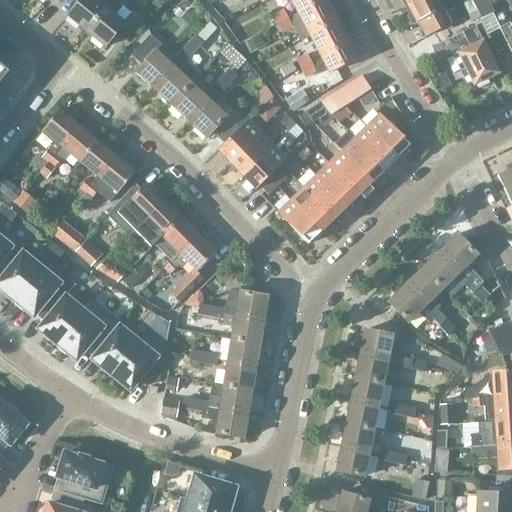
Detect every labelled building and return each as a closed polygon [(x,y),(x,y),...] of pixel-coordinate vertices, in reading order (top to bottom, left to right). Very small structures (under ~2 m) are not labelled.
[(74,0),(78,3),(66,18),(85,34),(112,0),(97,0),(96,1),(94,0),(74,0)] [(123,4),(118,0),(112,0),(85,34),(104,50),(116,35),(125,42),(142,21),(133,14),(124,24),(114,15),(123,4)] [(324,0),(323,0),(290,0),(298,14),(324,0)] [(298,14),(305,27),(308,34),(334,20),(324,0),(298,14)] [(420,0),(407,7),(410,14),(407,15),(406,18),(409,25),(413,26),(415,24),(416,25),(417,25),(424,38),(450,25),(444,14),(460,5),(457,0),(420,0)] [(472,0),(470,1),(476,13),(480,20),(493,13),(499,25),(506,21),(501,9),(493,13),(487,0),(472,0)] [(164,35),(182,18),(171,7),(153,24),(164,35)] [(273,17),(277,25),(287,20),(282,11),(273,17)] [(291,28),(287,20),(277,25),(282,33),(291,28)] [(345,40),(334,20),(308,34),(315,47),(304,53),(306,56),(296,61),(298,65),(345,40)] [(511,57),(511,31),(509,25),(499,30),(506,43),(505,43),(511,57)] [(457,53),(456,54),(473,87),(498,75),(475,27),(439,45),(444,56),(455,50),(457,53)] [(152,90),(173,68),(155,52),(161,46),(150,35),(131,56),(142,66),(134,74),(152,90)] [(185,48),(192,54),(202,45),(195,38),(185,48)] [(356,60),(345,40),(298,65),(305,78),(315,72),(319,80),(356,60)] [(180,61),(173,68),(152,90),(169,107),(197,77),(199,75),(185,62),(192,54),(185,48),(176,58),(180,61)] [(0,83),(9,73),(0,65),(0,83)] [(230,70),(220,80),(227,86),(237,76),(230,70)] [(211,89),(197,77),(169,107),(187,124),(208,101),(215,93),(218,96),(227,86),(220,80),(211,89)] [(362,77),(337,93),(346,107),(357,99),(370,91),(362,77)] [(293,113),(309,102),(301,90),(285,101),(293,113)] [(214,108),(222,100),(218,96),(215,93),(208,101),(187,124),(204,140),(226,118),(214,108)] [(337,93),(321,103),(330,116),(346,107),(337,93)] [(320,103),(313,108),(306,112),(313,123),(326,114),(320,103)] [(30,166),(39,174),(77,127),(68,120),(69,118),(63,112),(61,114),(58,112),(41,132),(54,143),(41,159),(38,156),(30,166)] [(306,112),(298,117),(305,128),(313,123),(306,112)] [(378,115),(366,127),(396,159),(408,147),(402,140),(378,115)] [(289,133),(295,127),(288,119),(281,125),(289,133)] [(217,152),(230,165),(262,134),(249,121),(217,152)] [(86,135),(77,127),(39,174),(45,179),(54,169),(60,161),(63,163),(69,155),(79,163),(96,143),(93,140),(95,138),(88,133),(86,135)] [(396,159),(366,127),(353,140),(383,171),(396,159)] [(347,133),(334,146),(340,152),(370,183),(383,171),(353,140),(347,133)] [(274,147),(262,134),(230,165),(242,178),(274,147)] [(286,135),(274,147),(242,178),(255,191),(259,187),(287,160),(278,151),(283,147),(288,147),(292,144),(291,140),(286,135)] [(98,145),(96,143),(79,163),(98,179),(115,158),(105,150),(107,149),(100,143),(98,145)] [(306,147),(295,158),(301,164),(312,154),(306,147)] [(328,164),(327,165),(357,196),(358,196),(370,183),(340,152),(328,164)] [(98,179),(93,185),(85,195),(91,200),(97,193),(110,204),(134,174),(130,171),(132,169),(125,164),(124,166),(115,158),(98,179)] [(301,164),(295,158),(288,165),(294,171),(301,164)] [(357,196),(327,165),(314,177),(344,209),(357,196)] [(511,169),(497,177),(511,206),(511,205),(511,169)] [(280,173),(270,182),(276,188),(286,179),(280,173)] [(3,177),(0,181),(0,193),(7,199),(11,195),(9,194),(15,186),(3,177)] [(344,209),(314,177),(301,189),(332,221),(344,209)] [(85,195),(93,185),(87,179),(78,190),(85,195)] [(276,188),(270,182),(262,190),(268,196),(276,188)] [(150,186),(149,187),(146,185),(140,191),(135,185),(107,215),(129,236),(130,235),(163,202),(155,193),(156,192),(150,186)] [(332,221),(301,189),(289,202),(319,233),(332,221)] [(22,191),(12,203),(27,215),(37,204),(22,191)] [(163,202),(130,235),(136,241),(140,237),(151,248),(162,238),(180,220),(178,217),(179,215),(173,209),(171,211),(163,202)] [(319,233),(289,202),(277,213),(307,244),(319,233)] [(0,210),(0,219),(1,221),(9,211),(3,206),(0,210)] [(15,216),(9,211),(1,221),(7,225),(15,216)] [(51,233),(72,250),(83,237),(62,220),(51,233)] [(158,264),(164,270),(197,237),(188,228),(190,226),(184,220),(183,222),(180,220),(162,238),(172,249),(158,264)] [(456,236),(438,252),(459,274),(466,281),(462,285),(472,294),(479,288),(483,284),(466,267),(476,257),(456,236)] [(205,245),(197,237),(164,270),(169,275),(178,267),(180,269),(186,263),(194,271),(169,295),(178,304),(202,280),(195,273),(214,254),(211,252),(213,250),(207,243),(205,245)] [(0,260),(10,249),(0,241),(0,260)] [(75,253),(90,267),(91,266),(95,269),(106,257),(103,253),(102,255),(86,241),(75,253)] [(0,263),(0,271),(19,244),(15,242),(0,263)] [(57,249),(51,244),(43,253),(49,258),(57,249)] [(63,254),(57,249),(49,258),(55,263),(63,254)] [(459,274),(438,252),(421,269),(442,290),(452,281),(459,288),(462,285),(466,281),(459,274)] [(39,270),(21,255),(0,279),(0,289),(14,301),(39,270)] [(129,271),(108,257),(95,270),(116,283),(129,271)] [(421,269),(404,286),(451,334),(456,329),(437,309),(439,306),(433,300),(442,290),(421,269)] [(39,270),(14,301),(33,316),(58,285),(39,270)] [(132,270),(121,281),(130,290),(141,280),(132,270)] [(104,287),(98,282),(90,292),(97,297),(104,287)] [(451,334),(404,286),(387,302),(408,324),(419,313),(428,323),(431,321),(447,338),(451,334)] [(488,297),(479,288),(472,294),(482,304),(488,297)] [(263,323),(267,298),(231,291),(228,307),(225,307),(224,310),(223,317),(263,323)] [(83,314),(64,298),(38,329),(57,345),(83,314)] [(196,317),(210,319),(211,308),(198,306),(197,312),(196,317)] [(224,310),(211,308),(210,319),(223,321),(221,328),(232,330),(230,342),(259,346),(263,323),(223,317),(224,310)] [(477,327),(485,319),(476,309),(468,317),(477,327)] [(111,337),(83,314),(57,345),(76,360),(87,347),(96,355),(111,337)] [(157,319),(151,314),(143,323),(149,328),(157,319)] [(188,322),(177,321),(176,330),(189,332),(190,324),(188,324),(188,322)] [(511,336),(511,330),(508,323),(488,333),(494,345),(511,336)] [(118,329),(111,337),(96,355),(92,359),(111,375),(137,344),(118,329)] [(363,331),(358,355),(397,363),(396,367),(398,368),(409,370),(411,361),(399,359),(400,351),(389,349),(392,337),(363,331)] [(511,351),(511,336),(494,345),(500,358),(511,351)] [(230,342),(226,365),(255,370),(259,346),(230,342)] [(155,359),(137,344),(111,375),(130,390),(155,359)] [(189,364),(202,366),(204,356),(190,354),(189,364)] [(397,363),(358,355),(354,378),(382,384),(385,373),(396,375),(398,368),(396,367),(397,363)] [(217,358),(204,356),(202,366),(215,368),(217,358)] [(424,363),(411,361),(409,370),(422,373),(424,363)] [(255,370),(226,365),(222,389),(252,393),(255,370)] [(511,372),(489,374),(475,385),(475,387),(464,388),(464,400),(471,400),(511,396),(511,372)] [(382,384),(354,378),(349,401),(378,407),(382,384)] [(252,393),(222,389),(220,400),(210,399),(208,405),(209,405),(209,410),(248,417),(252,393)] [(484,423),(493,423),(511,421),(511,396),(471,400),(472,408),(483,407),(484,423)] [(179,403),(162,400),(160,417),(182,425),(183,419),(176,418),(179,403)] [(181,411),(195,413),(196,403),(183,401),(181,411)] [(378,407),(349,401),(344,426),(373,432),(378,407)] [(208,405),(196,403),(195,413),(202,414),(201,421),(217,423),(215,436),(244,440),(248,417),(209,410),(209,405),(208,405)] [(387,415),(400,417),(402,406),(389,403),(387,415)] [(5,410),(0,405),(0,443),(3,440),(9,445),(25,426),(14,416),(15,414),(7,407),(5,410)] [(416,409),(402,406),(400,417),(414,420),(416,409)] [(494,435),(485,435),(455,437),(456,449),(470,448),(470,449),(511,446),(511,421),(493,423),(494,435)] [(377,461),(391,464),(393,454),(380,452),(381,446),(371,444),(373,432),(344,426),(340,449),(369,454),(379,456),(377,461)] [(383,440),(382,451),(409,453),(410,441),(383,440)] [(511,446),(470,449),(471,460),(495,459),(496,472),(511,470),(511,446)] [(364,477),(369,454),(340,449),(335,471),(364,477)] [(170,450),(163,471),(177,476),(184,454),(170,450)] [(77,458),(63,454),(56,478),(64,480),(60,492),(101,504),(111,469),(88,462),(89,459),(78,456),(77,458)] [(406,457),(393,454),(391,464),(404,466),(406,457)] [(233,489),(195,477),(188,501),(227,511),(227,509),(229,510),(233,498),(231,498),(233,489)] [(410,499),(425,502),(429,483),(414,480),(410,499)] [(334,511),(366,511),(369,502),(340,494),(334,511)] [(511,511),(511,496),(477,494),(475,511),(511,511)] [(56,507),(48,505),(45,511),(78,511),(81,503),(59,496),(56,507)] [(226,511),(227,511),(188,501),(184,511),(226,511)] [(434,502),(433,511),(441,511),(443,503),(434,502)]
